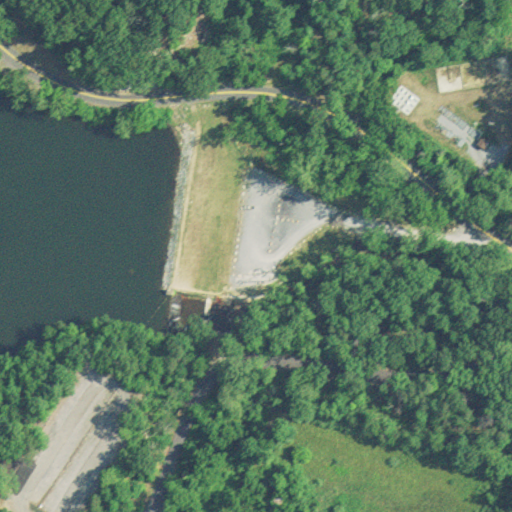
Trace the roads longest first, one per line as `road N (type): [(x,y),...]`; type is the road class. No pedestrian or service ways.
road 1 (residential): [(511,244),(374,134),(305,98),(239,87),(110,96),(62,82),(0,42)]
road 2 (residential): [(511,341),(402,372),(226,365),(207,380),(182,425),(145,511)]
